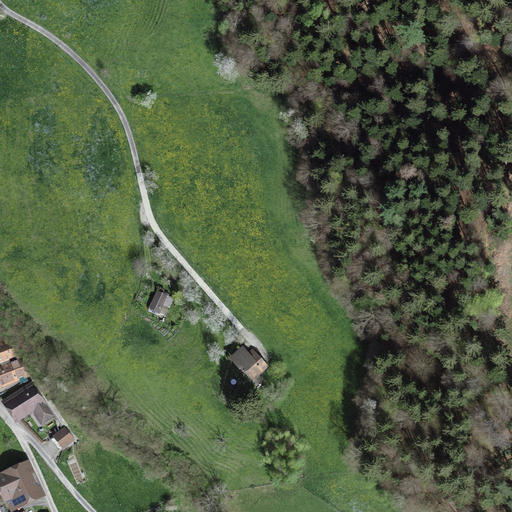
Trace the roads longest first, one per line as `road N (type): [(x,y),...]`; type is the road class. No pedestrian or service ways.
road 1 (track): [(0,3),(70,52),(109,94),(133,146),(154,231),(266,361)]
road 2 (track): [(101,511),(16,426)]
